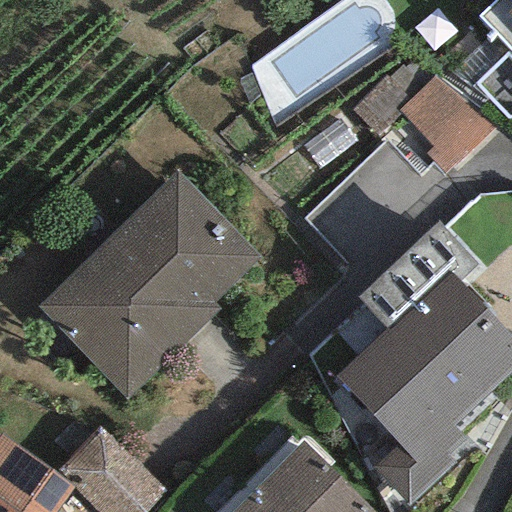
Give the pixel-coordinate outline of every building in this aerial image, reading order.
[(511,0),(495,0),(478,17),(511,52),(511,0)] [(397,111),(434,77),(410,58),(389,79),(385,75),(350,110),(375,135),(399,113),(397,111)] [(495,128),(434,77),(397,111),(399,113),(431,147),(423,155),(444,175),(495,128)] [(175,170),(36,306),(120,392),(125,398),(217,308),(212,302),(260,256),(175,170)] [(437,221),(357,297),(386,328),(334,377),(398,444),(372,468),(409,507),(472,446),(453,426),(511,370),(511,339),(457,282),(477,263),(437,221)] [(145,511),(166,491),(97,427),(59,470),(99,511),(145,511)] [(53,511),(70,489),(1,438),(0,438),(0,511),(53,511)] [(375,511),(302,440),(231,511),(375,511)]
